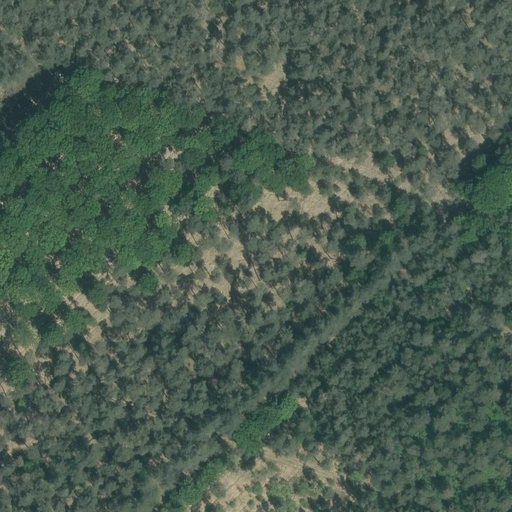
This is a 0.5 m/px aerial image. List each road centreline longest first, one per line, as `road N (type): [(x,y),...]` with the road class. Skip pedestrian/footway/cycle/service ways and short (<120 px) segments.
road 1 (track): [(511,226),(0,45)]
road 2 (track): [(149,511),(511,163)]
road 3 (track): [(0,414),(176,485)]
